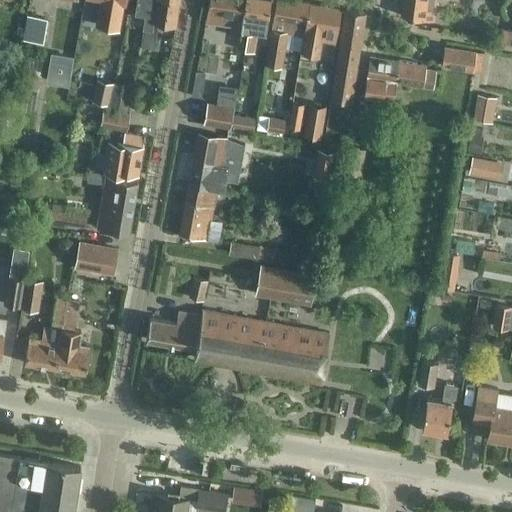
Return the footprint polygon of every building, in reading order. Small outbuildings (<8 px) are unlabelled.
[(99,0),(95,24),(118,28),(122,2),(125,3),(125,0),(99,0)] [(155,0),(135,0),(134,13),(144,15),(144,17),(145,17),(153,18),(155,0)] [(143,28),(140,45),(154,47),(157,23),(175,25),(178,0),(155,0),(153,18),(145,17),(144,17),(142,28),(143,28)] [(240,31),(244,0),(208,0),(205,20),(231,24),(229,34),(239,36),(240,31)] [(265,30),(269,0),(244,0),(240,31),(247,33),(243,49),(253,51),(256,34),(251,33),(252,28),(265,30)] [(303,32),(309,2),(295,0),(275,0),(270,30),(265,64),(281,67),(285,40),(284,40),(286,32),(303,34),(303,31),(303,32)] [(433,19),(435,0),(402,0),(400,14),(433,19)] [(335,41),(341,8),(309,2),(303,32),(303,31),(303,34),(300,50),(318,53),(320,38),(335,41)] [(360,42),(365,11),(345,8),(340,38),(360,42)] [(47,18),(27,14),(23,38),(42,41),(47,18)] [(355,71),(360,42),(340,38),(335,67),(355,71)] [(67,61),(68,46),(48,44),(46,58),(67,61)] [(480,71),(484,52),(444,45),(441,65),(480,71)] [(363,94),(363,99),(368,99),(369,94),(393,98),(395,81),(395,80),(397,60),(398,59),(369,55),(363,94)] [(397,60),(395,80),(395,81),(413,83),(413,84),(432,87),(435,69),(425,67),(426,64),(397,60)] [(350,101),(355,71),(335,67),(330,97),(350,101)] [(19,71),(17,85),(38,89),(40,74),(19,71)] [(97,79),(93,101),(108,104),(112,82),(97,79)] [(130,85),(114,81),(109,105),(125,109),(130,85)] [(146,104),(149,86),(138,84),(134,102),(146,104)] [(490,122),(495,97),(476,94),(472,118),(490,122)] [(230,124),(232,114),(233,106),(207,101),(203,121),(229,126),(230,124)] [(360,101),(358,111),(376,114),(377,104),(360,101)] [(319,136),(325,105),(309,102),(303,134),(319,136)] [(293,103),(289,126),(300,128),(304,104),(293,103)] [(103,107),(100,124),(113,127),(113,123),(126,125),(128,112),(103,107)] [(255,117),(232,114),(230,124),(253,127),(255,117)] [(282,130),(284,118),(268,116),(266,128),(282,130)] [(469,138),(467,150),(478,152),(481,128),(472,127),(470,138),(469,138)] [(198,130),(192,164),(209,167),(211,162),(221,164),(221,163),(226,135),(198,130)] [(108,141),(103,172),(106,173),(127,176),(128,171),(138,173),(143,142),(144,135),(124,132),(122,143),(118,142),(111,141),(108,141)] [(226,135),(221,163),(221,164),(211,162),(209,167),(192,164),(188,182),(207,185),(207,186),(216,188),(224,189),(226,178),(238,181),(245,143),(226,135)] [(364,148),(348,145),(343,173),(359,175),(364,148)] [(318,149),(314,176),(328,178),(332,152),(318,149)] [(496,160),(473,156),(469,172),(493,176),(496,160)] [(137,179),(106,174),(97,226),(128,232),(137,179)] [(213,206),(216,188),(207,186),(207,185),(188,182),(185,201),(213,206)] [(207,238),(213,206),(185,201),(179,233),(207,238)] [(86,214),(51,209),(49,218),(85,224),(86,214)] [(59,245),(60,250),(65,253),(72,251),(73,246),(72,241),(67,238),(61,240),(59,245)] [(116,247),(93,242),(80,240),(76,265),(112,272),(116,247)] [(259,246),(231,241),(229,252),(257,257),(265,258),(266,248),(259,246)] [(315,273),(260,263),(255,292),(310,302),(315,273)] [(454,290),(457,272),(444,270),(441,287),(454,290)] [(8,275),(3,303),(20,305),(25,277),(8,275)] [(203,299),(207,279),(193,275),(188,296),(203,299)] [(25,277),(21,305),(37,308),(41,280),(25,277)] [(213,289),(231,290),(231,278),(213,277),(213,289)] [(54,366),(65,303),(55,301),(51,325),(44,323),(42,337),(40,336),(40,337),(29,335),(28,339),(24,361),(54,366)] [(78,305),(65,303),(54,366),(85,371),(88,349),(89,344),(78,343),(80,330),(74,328),(78,305)] [(493,325),(507,328),(511,305),(496,303),(493,325)] [(178,310),(176,320),(150,316),(149,316),(146,338),(195,347),(193,357),(321,380),(329,332),(202,308),(202,310),(197,309),(196,313),(178,310)] [(433,385),(437,362),(422,359),(418,383),(433,385)] [(441,399),(427,396),(422,427),(447,431),(452,401),(454,402),(457,384),(444,382),(441,399)] [(472,419),(490,422),(487,438),(511,442),(511,407),(494,404),(497,387),(478,384),(472,419)] [(75,496),(80,465),(0,452),(0,511),(70,511),(73,496),(75,496)] [(180,472),(182,460),(169,458),(167,470),(180,472)] [(233,485),(231,500),(242,502),(244,487),(233,485)] [(156,493),(152,511),(223,511),(224,510),(227,493),(199,489),(197,500),(156,493)] [(309,511),(311,511),(314,498),(291,494),(288,508),(309,511)]
